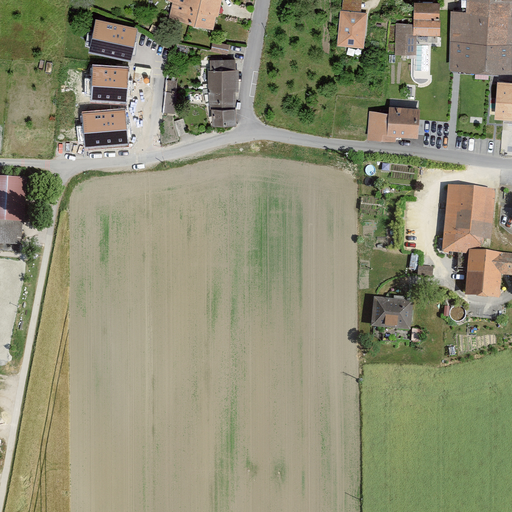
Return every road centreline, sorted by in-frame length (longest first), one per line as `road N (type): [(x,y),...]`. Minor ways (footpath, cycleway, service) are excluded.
road 1 (track): [(0,490),(64,166),(0,166)]
road 2 (residential): [(248,130),(511,165)]
road 3 (residential): [(248,130),(164,155),(64,166)]
road 4 (residential): [(265,0),(248,130)]
